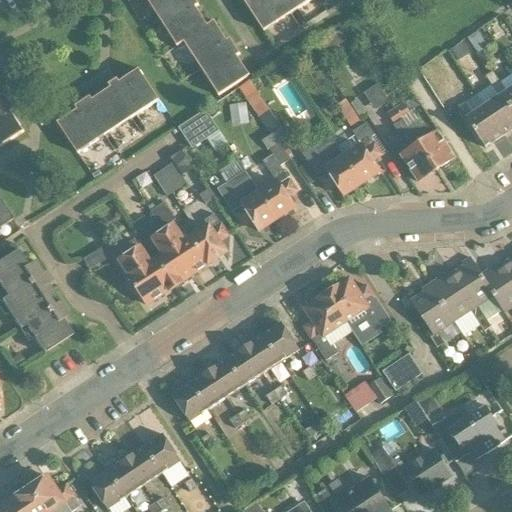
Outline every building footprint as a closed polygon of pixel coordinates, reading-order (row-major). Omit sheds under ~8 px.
[(184,44),(208,27),(195,9),(199,7),(194,0),(145,0),(177,49),(184,44)] [(264,33),(315,0),(246,0),(244,2),(264,33)] [(348,42),(353,51),(375,37),(364,17),(341,31),(348,42)] [(208,27),(184,44),(219,98),(250,77),(237,58),(240,56),(230,41),(227,43),(215,23),(208,27)] [(348,42),(341,31),(333,37),(340,47),(348,42)] [(451,51),(458,62),(468,55),(461,44),(451,51)] [(109,86),(111,90),(131,121),(159,102),(139,71),(119,84),(117,81),(109,86)] [(493,73),(489,76),(511,110),(511,89),(508,93),(506,94),(500,83),(493,73)] [(499,98),(484,108),(504,138),(511,132),(511,110),(489,76),(487,78),(486,78),(491,87),(499,98)] [(254,111),(264,104),(261,100),(259,97),(249,83),(239,89),(249,104),(252,107),(254,111)] [(78,156),(119,129),(131,121),(111,90),(98,98),(93,102),(90,99),(75,109),(77,112),(57,124),(78,156)] [(0,149),(24,133),(11,114),(14,112),(4,97),(2,98),(0,96),(0,149)] [(422,108),(415,97),(396,109),(437,172),(455,160),(437,132),(429,137),(413,113),(422,108)] [(357,103),(352,107),(361,120),(366,117),(357,103)] [(230,118),(248,116),(246,104),(229,106),(230,118)] [(465,104),(458,108),(466,120),(474,133),(485,150),(504,138),(484,108),(472,116),(465,104)] [(418,184),(437,172),(396,109),(394,110),(387,115),(395,128),(398,134),(389,140),(400,157),(418,184)] [(179,130),(192,150),(219,132),(206,112),(179,130)] [(345,118),(352,128),(360,122),(354,112),(345,118)] [(346,160),(362,186),(380,174),(373,163),(383,157),(371,140),(375,137),(366,124),(353,133),(359,142),(363,149),(346,160)] [(272,137),(277,145),(279,144),(287,139),(282,131),(272,137)] [(270,150),(277,145),(272,137),(263,143),(267,151),(270,150)] [(362,186),(346,160),(333,141),(318,151),(315,147),(304,155),(319,178),(328,192),(337,187),(344,198),(362,186)] [(281,167),(290,161),(279,144),(277,145),(270,150),(273,156),(281,167)] [(261,196),(277,222),(295,210),(288,199),(297,193),(273,156),(263,162),(278,185),(261,195),(261,196)] [(164,171),(177,192),(187,185),(173,165),(164,171)] [(167,198),(177,192),(164,171),(154,178),(167,198)] [(261,196),(261,195),(246,172),(219,190),(243,228),(253,222),(260,233),(277,222),(261,196)] [(93,176),(95,181),(101,177),(99,173),(93,176)] [(209,191),(200,197),(205,206),(214,200),(209,191)] [(0,229),(12,222),(0,203),(0,229)] [(210,266),(192,239),(185,244),(171,224),(176,221),(165,204),(152,213),(154,217),(193,277),(210,266)] [(192,239),(210,266),(227,255),(220,244),(229,238),(215,216),(206,222),(210,228),(192,239)] [(175,288),(193,277),(154,217),(147,222),(158,239),(153,242),(164,258),(158,262),(175,288)] [(175,288),(158,262),(151,266),(135,240),(118,250),(124,260),(120,263),(131,279),(130,280),(147,307),(175,288)] [(27,268),(17,252),(12,245),(0,252),(0,288),(6,298),(0,301),(8,315),(19,331),(25,327),(43,355),(72,337),(62,321),(68,317),(48,286),(52,283),(45,273),(41,276),(33,264),(27,268)] [(511,259),(502,266),(511,280),(511,259)] [(471,263),(451,276),(474,311),(478,308),(494,297),(482,279),(471,263)] [(511,280),(502,266),(483,279),(482,279),(495,298),(506,315),(511,311),(511,280)] [(451,276),(431,289),(454,324),(471,313),(478,323),(485,319),(478,308),(474,311),(451,276)] [(327,295),(347,325),(362,348),(381,336),(378,332),(391,324),(367,287),(358,293),(349,281),(327,295)] [(431,289),(411,303),(434,337),(431,339),(437,350),(445,345),(439,335),(438,334),(454,324),(431,289)] [(338,354),(328,337),(347,325),(327,295),(305,310),(313,323),(304,329),(326,362),(338,354)] [(478,323),(480,327),(484,333),(487,331),(492,328),(487,322),(485,319),(478,323)] [(282,364),(300,352),(282,325),(264,337),(282,364)] [(263,376),(282,364),(264,337),(245,349),(263,376)] [(245,388),(263,376),(245,349),(227,361),(245,388)] [(20,355),(11,361),(16,369),(25,363),(20,355)] [(410,355),(383,373),(396,393),(423,375),(410,355)] [(227,400),(245,388),(227,361),(209,373),(227,400)] [(310,369),(303,373),(309,382),(316,377),(310,369)] [(209,412),(227,400),(209,373),(191,385),(209,412)] [(380,381),(369,389),(381,406),(392,398),(380,381)] [(190,424),(209,412),(191,385),(172,397),(190,424)] [(274,392),(280,401),(287,396),(282,387),(274,392)] [(272,406),(280,401),(274,392),(267,397),(272,406)] [(418,401),(404,408),(415,427),(429,419),(418,401)] [(497,425),(487,408),(471,418),(467,412),(444,419),(445,423),(431,427),(456,465),(466,458),(473,468),(474,468),(478,462),(479,461),(476,458),(483,453),(486,456),(496,450),(495,448),(505,442),(495,427),(497,425)] [(238,417),(244,425),(251,420),(246,412),(238,417)] [(236,429),(244,425),(238,417),(231,422),(236,429)] [(209,435),(201,440),(207,449),(215,444),(209,435)] [(145,449),(163,476),(182,464),(164,437),(145,449)] [(452,479),(434,451),(410,466),(400,450),(389,457),(383,448),(370,457),(383,477),(396,469),(417,501),(452,479)] [(145,488),(163,476),(145,449),(127,461),(145,488)] [(127,500),(145,488),(127,461),(109,473),(127,500)] [(109,511),(127,500),(109,473),(90,485),(105,506),(109,511)] [(31,489),(45,511),(75,511),(81,508),(67,486),(57,493),(48,478),(31,489)] [(391,511),(370,479),(351,491),(349,487),(332,499),(326,491),(315,498),(324,511),(391,511)] [(198,488),(193,480),(185,485),(191,493),(198,488)] [(45,511),(31,489),(14,501),(21,511),(45,511)] [(156,504),(160,511),(162,511),(169,508),(163,500),(156,504)] [(21,511),(14,501),(0,509),(0,511),(21,511)] [(244,511),(243,511),(263,511),(257,502),(244,511)]
